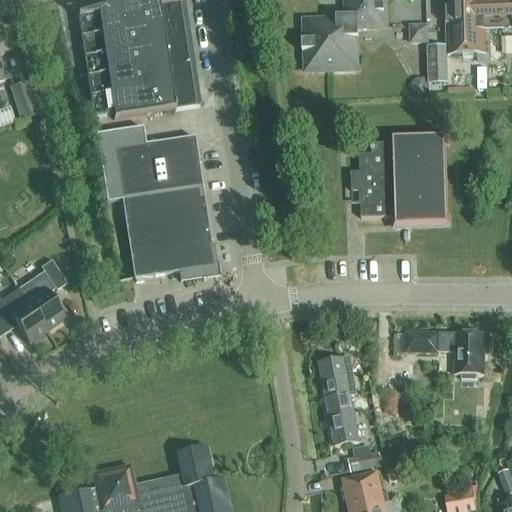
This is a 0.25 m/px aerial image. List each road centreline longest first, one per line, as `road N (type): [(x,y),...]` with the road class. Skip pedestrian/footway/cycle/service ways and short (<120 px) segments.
road 1 (residential): [(257,299),(211,0)]
road 2 (residential): [(0,429),(62,375),(257,299)]
road 3 (residential): [(257,299),(511,295)]
